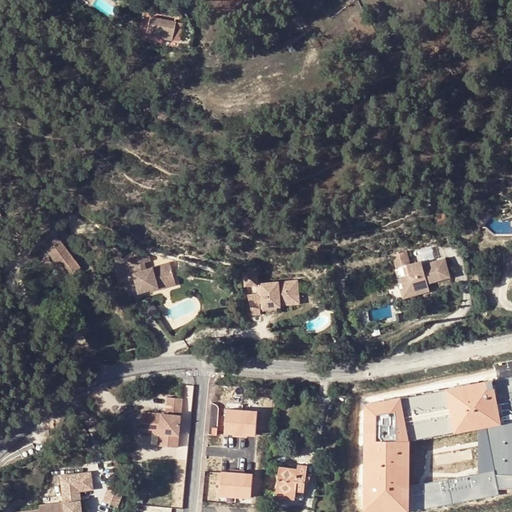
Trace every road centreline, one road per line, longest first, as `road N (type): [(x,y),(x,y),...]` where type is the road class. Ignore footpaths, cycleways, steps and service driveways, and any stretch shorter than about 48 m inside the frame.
road 1 (tertiary): [(511,341),(346,371),(204,363)]
road 2 (tertiary): [(204,363),(91,379),(0,447)]
road 3 (unclassified): [(192,511),(204,363)]
